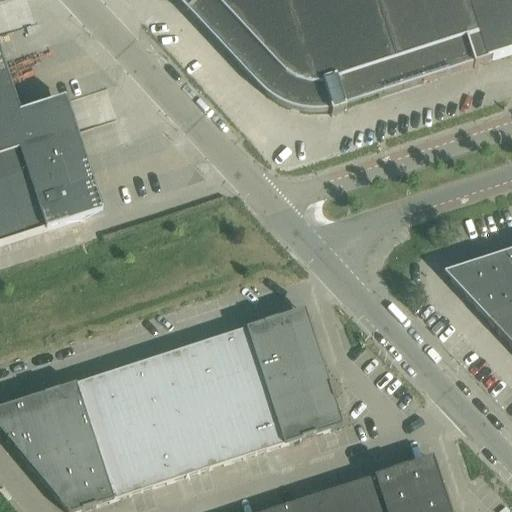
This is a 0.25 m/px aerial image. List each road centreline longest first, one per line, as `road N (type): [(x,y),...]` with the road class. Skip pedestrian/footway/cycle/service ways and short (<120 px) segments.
road 1 (unclassified): [(307,244),(511,473)]
road 2 (unclassified): [(272,208),(73,0)]
road 3 (unclassified): [(511,132),(272,208)]
road 4 (unclassified): [(307,244),(511,177)]
